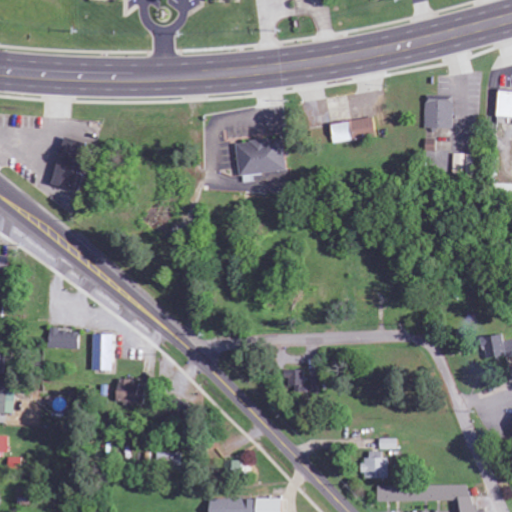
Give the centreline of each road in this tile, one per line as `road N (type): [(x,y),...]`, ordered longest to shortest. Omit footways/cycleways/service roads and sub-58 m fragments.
road 1 (secondary): [(511,18),(239,73),(0,71)]
road 2 (tertiary): [(352,511),(189,348),(0,197)]
road 3 (residential): [(189,348),(419,340)]
road 4 (residential): [(419,340),(440,364),(502,511)]
